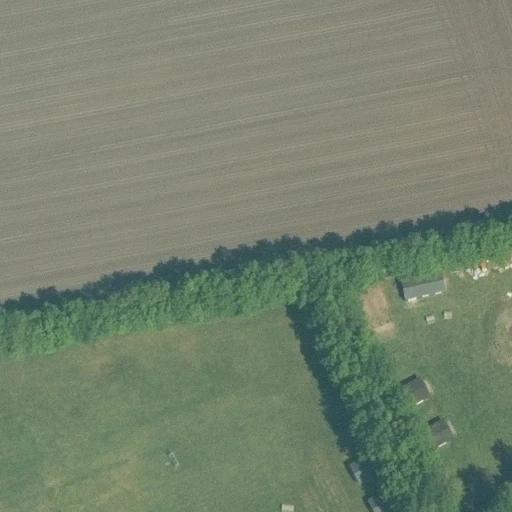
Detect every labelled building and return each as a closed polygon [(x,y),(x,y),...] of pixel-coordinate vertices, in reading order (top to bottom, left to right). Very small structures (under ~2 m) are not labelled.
[(439,277),(400,285),(404,305),(443,296),(439,277)] [(417,384),(400,393),(410,411),(427,402),(417,384)] [(440,425),(422,435),(432,454),(450,443),(440,425)] [(367,460),(349,470),(359,488),(377,478),(367,460)] [(395,511),(387,495),(368,505),(371,511),(395,511)]
